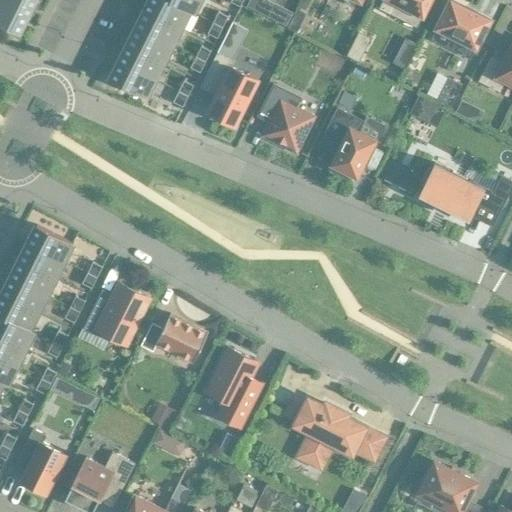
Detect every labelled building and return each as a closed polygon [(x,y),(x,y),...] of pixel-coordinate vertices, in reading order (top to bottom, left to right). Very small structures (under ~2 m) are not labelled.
[(34,0),(0,0),(0,2),(27,16),(34,0)] [(192,14),(193,13),(166,0),(148,0),(144,10),(180,28),(188,12),(192,14)] [(166,0),(193,13),(199,0),(166,0)] [(422,17),(430,0),(382,0),(378,9),(388,14),(394,3),(422,17)] [(285,26),(292,12),(269,1),(262,15),(285,26)] [(475,48),(489,20),(450,1),(436,28),(451,36),(445,47),(469,59),(474,47),(475,48)] [(27,16),(0,2),(0,24),(17,34),(27,16)] [(171,45),(180,28),(144,10),(135,27),(171,45)] [(297,10),(289,28),(295,31),(303,13),(297,10)] [(212,23),(222,28),(227,17),(217,12),(212,23)] [(331,43),(343,51),(357,29),(344,21),(331,43)] [(212,23),(206,34),(216,39),(222,28),(212,23)] [(247,30),(231,23),(226,33),(242,40),(247,30)] [(163,63),(171,45),(135,27),(126,44),(163,63)] [(357,31),(345,55),(357,61),(369,37),(357,31)] [(511,85),(511,42),(501,64),(489,58),(477,82),(498,92),(504,81),(511,85)] [(118,62),(154,80),(163,63),(126,44),(118,62)] [(194,57),(204,62),(210,51),(200,46),(194,57)] [(233,62),(216,53),(201,82),(217,90),(207,112),(234,125),(257,80),(230,67),(233,62)] [(204,62),(194,57),(189,68),(199,73),(204,62)] [(145,98),(154,80),(118,62),(109,80),(145,98)] [(433,64),(420,85),(434,94),(447,72),(433,64)] [(462,84),(448,77),(437,98),(451,105),(462,84)] [(177,91),(187,96),(193,86),(183,81),(177,91)] [(300,98),(273,84),(257,116),(269,123),(262,135),(295,152),(313,117),(295,108),(300,98)] [(177,91),(172,102),(182,107),(187,96),(177,91)] [(343,91),(337,103),(349,109),(355,97),(343,91)] [(418,95),(408,114),(419,119),(429,100),(418,95)] [(484,112),(461,101),(456,112),(478,123),(484,112)] [(342,177),(350,174),(356,177),(374,141),(357,132),(363,121),(336,108),(320,140),(338,149),(327,170),(342,177)] [(450,212),(467,221),(477,201),(499,212),(511,185),(511,181),(500,176),(492,192),(433,163),(417,196),(434,205),(433,207),(432,207),(432,208),(448,217),(449,215),(448,215),(450,212)] [(26,243),(63,261),(72,243),(36,225),(26,243)] [(54,278),(63,261),(26,243),(18,260),(54,278)] [(18,260),(9,277),(46,296),(54,278),(18,260)] [(92,262),(86,273),(96,278),(102,267),(92,262)] [(96,278),(86,273),(81,284),(91,289),(96,278)] [(37,313),(46,296),(9,277),(1,295),(37,313)] [(125,345),(149,298),(119,283),(106,310),(94,304),(82,329),(94,335),(97,331),(125,345)] [(0,295),(0,315),(33,332),(33,331),(29,329),(37,313),(1,295),(0,295)] [(69,307),(79,312),(84,301),(74,296),(69,307)] [(73,323),(79,312),(69,307),(63,318),(73,323)] [(193,362),(207,333),(170,314),(162,329),(151,323),(140,345),(153,351),(156,344),(193,362)] [(0,337),(24,349),(33,332),(0,315),(0,337)] [(57,331),(52,342),(62,347),(67,336),(57,331)] [(0,337),(0,358),(16,366),(24,349),(0,337)] [(62,347),(52,342),(46,353),(56,358),(62,347)] [(258,362),(227,347),(205,392),(223,401),(216,416),(240,428),(259,390),(249,384),(251,382),(250,378),(258,362)] [(16,366),(0,358),(0,380),(7,384),(16,366)] [(40,379),(50,384),(56,373),(46,368),(40,379)] [(98,398),(55,377),(49,389),(92,410),(98,398)] [(44,395),(50,384),(40,379),(34,390),(44,395)] [(23,399),(17,410),(27,415),(33,404),(23,399)] [(370,431),(343,418),(345,414),(325,404),(323,408),(307,400),(305,404),(294,399),(287,414),(297,419),(295,424),(310,432),(304,445),(325,455),(331,442),(351,452),(352,449),(359,452),(370,431)] [(27,415),(17,410),(12,421),(22,426),(27,415)] [(42,495),(43,493),(45,494),(65,454),(41,442),(44,435),(32,429),(14,465),(25,470),(19,481),(28,485),(27,488),(42,495)] [(367,455),(383,461),(391,436),(376,431),(367,455)] [(0,444),(10,450),(15,439),(5,434),(0,444)] [(0,458),(5,460),(10,450),(0,444),(0,458)] [(117,497),(134,464),(111,452),(104,467),(85,457),(75,476),(72,474),(65,487),(69,488),(64,499),(89,511),(92,511),(103,490),(117,497)] [(477,511),(464,505),(476,482),(433,461),(417,493),(455,511),(477,511)] [(177,484),(170,498),(182,504),(190,490),(177,484)] [(265,484),(262,491),(273,497),(277,490),(265,484)] [(255,495),(239,487),(233,499),(249,507),(255,495)] [(352,489),(339,511),(357,511),(366,496),(352,489)] [(178,511),(182,504),(170,498),(163,511),(134,495),(129,504),(125,503),(120,511),(178,511)]
